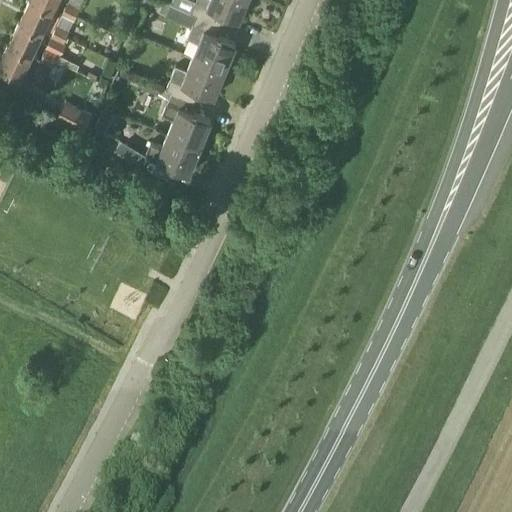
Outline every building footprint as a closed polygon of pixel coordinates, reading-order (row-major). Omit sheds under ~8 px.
[(29,0),(19,22),(41,33),(52,11),(29,0)] [(29,0),(52,11),(56,0),(29,0)] [(172,0),(171,6),(195,16),(214,23),(218,13),(237,20),(245,0),(195,0),(194,3),(188,0),(172,0)] [(159,13),(165,15),(169,5),(163,3),(159,13)] [(61,15),(72,20),(77,10),(66,4),(61,15)] [(214,23),(195,16),(186,39),(197,44),(192,57),(224,71),(235,44),(215,35),(219,26),(214,23)] [(19,22),(8,44),(30,55),(41,33),(19,22)] [(56,26),(51,37),(62,42),(68,32),(56,26)] [(8,44),(0,61),(0,68),(20,78),(28,82),(34,70),(45,75),(50,64),(40,60),(40,59),(31,55),(30,55),(8,44)] [(54,60),(56,55),(45,50),(40,59),(52,65),(54,60)] [(165,90),(170,92),(188,99),(193,88),(213,97),(224,71),(192,57),(186,71),(174,67),(165,90)] [(88,71),(86,75),(94,80),(97,75),(88,71)] [(157,95),(167,99),(170,92),(165,90),(160,88),(157,95)] [(166,134),(199,147),(210,120),(190,112),(194,102),(188,99),(170,92),(160,116),(172,120),(166,134)] [(91,112),(66,100),(58,116),(84,128),(91,112)] [(91,137),(113,150),(119,140),(105,132),(114,116),(103,110),(93,128),(96,129),(91,137)] [(199,147),(166,134),(161,147),(149,142),(144,155),(188,174),(199,147)]
